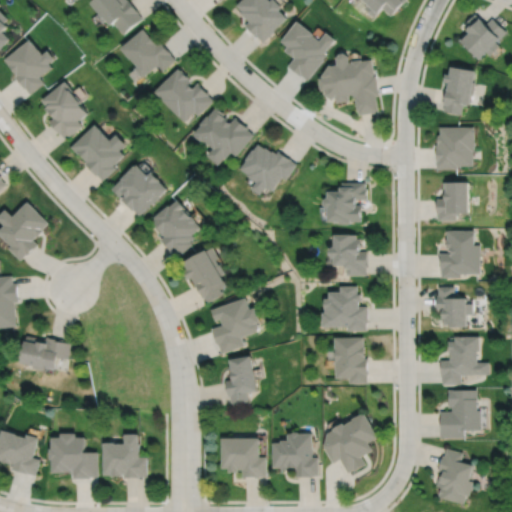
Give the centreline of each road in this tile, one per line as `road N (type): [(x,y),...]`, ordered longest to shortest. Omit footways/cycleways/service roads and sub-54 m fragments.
road 1 (residential): [(437,0),(405,98),(406,439),(400,472),(385,493)]
road 2 (residential): [(0,114),(135,263),(164,311),(183,392),(185,511)]
road 3 (residential): [(385,493),(346,511),(32,511),(0,503)]
road 4 (residential): [(404,154),(360,151),(311,127),(237,67),(176,0)]
